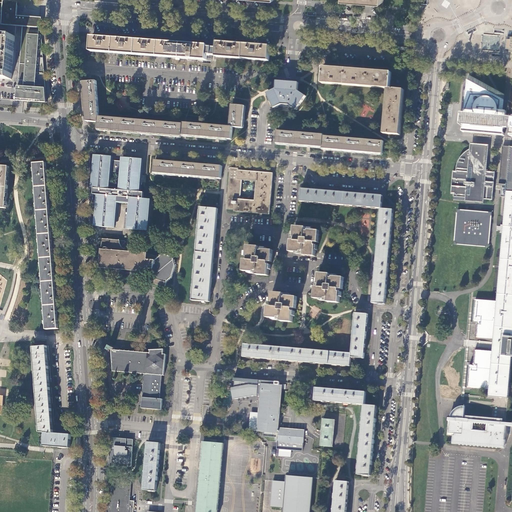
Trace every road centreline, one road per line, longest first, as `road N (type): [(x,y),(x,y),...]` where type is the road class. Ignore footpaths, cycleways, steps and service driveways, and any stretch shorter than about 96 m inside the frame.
road 1 (residential): [(78,293),(164,302),(171,318),(180,367),(167,511)]
road 2 (residential): [(63,67),(240,82),(291,76),(297,35)]
road 3 (secondary): [(90,511),(78,293)]
road 4 (residential): [(407,383),(213,369)]
road 5 (residential): [(67,140),(257,157)]
road 6 (tertiary): [(104,10),(288,25)]
road 7 (secondary): [(78,293),(67,140)]
road 8 (residential): [(217,321),(224,228),(280,233)]
road 9 (tertiary): [(425,173),(414,312)]
road 10 (residential): [(287,160),(425,173)]
road 11 (residential): [(309,263),(348,269),(367,308),(414,312)]
road 12 (tertiary): [(437,49),(425,173)]
road 13 (tertiary): [(304,25),(427,34)]
